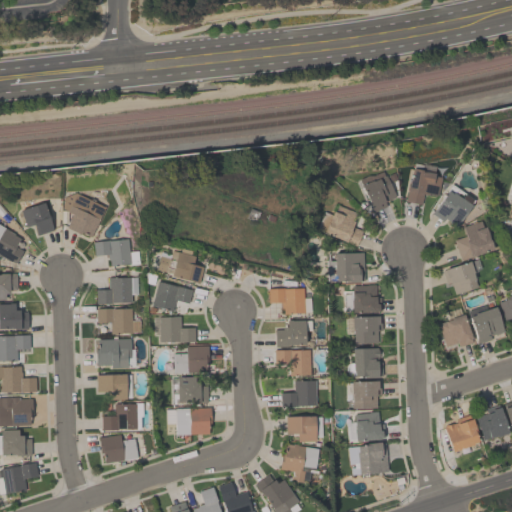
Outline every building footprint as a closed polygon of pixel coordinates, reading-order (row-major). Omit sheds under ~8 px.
[(419,203),(404,200),(411,168),(433,173),(433,174),(441,175),(437,195),(435,194),(434,195),(428,194),(422,193),(419,203)] [(360,184),(371,179),(372,181),(385,175),(394,196),(383,201),(385,205),(372,211),(360,184)] [(430,213),(450,184),(472,199),(469,204),(470,204),(455,226),(447,220),(444,218),(442,221),(430,213)] [(102,206),(90,236),(80,231),(79,234),(66,227),(66,226),(65,225),(71,214),(66,211),(66,210),(61,208),(62,197),(74,192),(102,206)] [(32,224),(24,226),(19,209),(42,202),(52,229),(36,235),(32,224)] [(354,212),(351,220),(353,221),(350,226),(361,231),(355,245),(345,241),(344,242),(322,232),(331,211),(334,212),(337,205),(354,212)] [(491,248),(468,256),(459,260),(451,239),(464,235),(460,226),(479,219),(482,227),(484,226),(491,248)] [(18,238),(14,245),(21,250),(13,263),(0,255),(0,225),(13,233),(12,234),(18,238)] [(106,254),(93,255),(91,241),(126,238),(128,262),(114,264),(115,265),(108,265),(108,259),(106,259),(106,254)] [(154,271),(158,255),(169,258),(171,250),(193,255),(191,263),(201,266),(197,282),(154,271)] [(326,280),(325,260),(332,260),(332,253),(362,252),(362,280),(358,280),(358,281),(342,282),(342,281),(334,281),(334,280),(326,280)] [(441,270),(443,269),(442,268),(468,260),(472,272),(471,272),(476,286),(453,294),(449,281),(445,283),(441,270)] [(0,299),(0,272),(14,272),(15,289),(7,289),(8,293),(3,293),(3,299),(0,299)] [(129,276),(129,301),(110,302),(95,303),(94,289),(107,289),(107,277),(129,276)] [(187,302),(173,299),(170,311),(149,305),(156,280),(190,289),(187,302)] [(374,312),(350,312),(350,311),(341,311),(341,293),(350,293),(350,285),(374,284),(374,312)] [(266,288),(282,287),(282,288),(302,287),(303,312),(282,313),(282,308),(280,308),(279,301),(266,302),(266,288)] [(511,315),(503,318),(497,301),(504,299),(503,297),(504,296),(502,290),(511,287),(511,315)] [(0,303),(12,303),(12,310),(18,310),(18,312),(25,311),(26,328),(13,329),(13,327),(0,327),(0,303)] [(502,331),(488,335),(489,338),(476,343),(466,310),(483,305),(484,309),(494,306),(502,331)] [(130,320),(138,320),(138,331),(130,331),(130,332),(109,333),(109,321),(95,321),(94,308),(129,307),(130,320)] [(443,346),(440,337),(441,337),(436,323),(450,318),(449,317),(462,313),(470,337),(468,338),(469,341),(457,346),(455,342),(443,346)] [(158,341),(157,316),(178,315),(178,327),(192,327),(193,341),(177,341),(177,340),(158,341)] [(377,315),(377,316),(379,316),(380,329),(375,329),(375,342),(352,343),(352,328),(350,328),(350,316),(377,315)] [(274,346),(273,329),(280,329),(280,327),(286,327),(285,320),(303,319),(303,344),(286,344),(286,345),(274,346)] [(15,348),(15,355),(15,360),(0,360),(0,334),(27,334),(28,348),(15,348)] [(128,338),(129,357),(125,357),(126,368),(109,368),(109,364),(94,365),(94,349),(96,349),(96,338),(128,338)] [(171,353),(184,352),(184,346),(206,345),(206,361),(204,361),(204,371),(171,372),(171,353)] [(352,376),(352,370),(351,370),(350,348),(377,347),(377,356),(376,356),(376,362),(380,361),(380,375),(376,375),(376,376),(363,377),(363,375),(352,376)] [(308,349),(308,374),(287,374),(287,363),(273,363),(273,349),(308,349)] [(0,390),(0,366),(13,366),(13,365),(19,365),(19,371),(20,371),(20,377),(33,377),(33,390),(0,390)] [(94,374),(123,373),(124,398),(109,399),(109,391),(95,391),(94,374)] [(174,376),(194,376),(194,380),(198,380),(198,385),(206,384),(206,402),(187,402),(187,401),(175,401),(174,376)] [(314,405),(279,405),(279,392),(293,391),(292,380),(314,379),(314,405)] [(378,381),(379,394),(374,395),(375,407),(351,408),(351,398),(350,398),(349,381),(376,380),(376,381),(378,381)] [(28,425),(0,425),(0,396),(26,396),(26,398),(30,398),(30,414),(28,414),(28,425)] [(503,407),(502,403),(511,399),(511,433),(511,434),(502,407),(503,407)] [(99,414),(112,414),(112,403),(134,402),(134,427),(116,428),(99,429),(99,414)] [(507,432),(481,441),(473,417),(482,414),(480,408),(488,405),(488,406),(497,403),(507,432)] [(174,434),(173,408),(208,407),(209,422),(206,422),(206,425),(207,425),(207,433),(174,434)] [(353,441),(352,428),(353,427),(352,413),(376,411),(377,423),(381,422),(382,437),(378,437),(378,438),(353,441)] [(477,441),(450,450),(442,426),(443,426),(443,425),(451,423),(456,422),(455,418),(466,414),(467,419),(470,418),(476,436),(475,436),(477,441)] [(295,432),(284,433),(284,416),(313,415),(313,440),(296,441),(295,432)] [(0,428),(16,428),(17,434),(21,434),(21,435),(29,435),(29,454),(14,455),(14,453),(0,453),(0,428)] [(132,438),(135,457),(103,462),(101,452),(99,452),(96,437),(117,434),(118,440),(132,438)] [(354,445),(363,444),(362,443),(378,441),(378,443),(383,442),(385,471),(357,473),(354,445)] [(299,470),(302,470),(300,481),(289,480),(290,470),(277,468),(279,454),(282,454),(284,443),(303,446),(299,470)] [(0,480),(0,466),(33,461),(36,475),(22,478),(24,490),(2,493),(0,480)] [(287,511),(274,511),(261,493),(260,494),(252,483),(266,473),(271,480),(272,478),(275,482),(281,478),(296,501),(286,507),(289,511),(287,511)] [(216,486),(229,481),(233,495),(244,491),(251,511),(248,511),(225,511),(222,502),(221,502),(216,486)] [(192,511),(191,508),(196,506),(196,505),(201,503),(197,490),(210,486),(218,511),(192,511)] [(167,511),(166,506),(182,501),(185,511),(167,511)]
